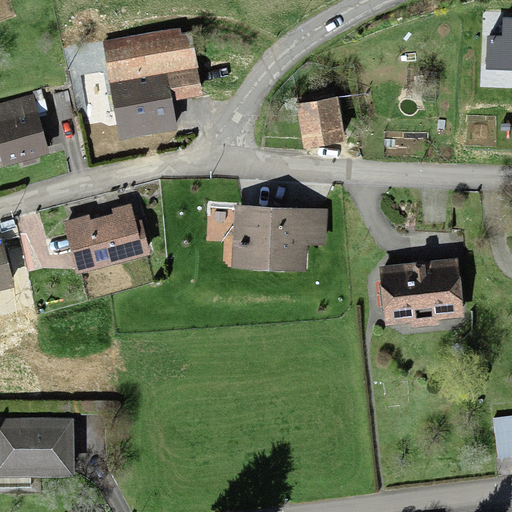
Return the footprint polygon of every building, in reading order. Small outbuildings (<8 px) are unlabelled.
[(504,39),(489,38),(488,68),(511,68),(511,19),(505,19),(504,39)] [(179,37),(108,49),(115,91),(160,83),(186,79),(179,37)] [(236,50),(210,54),(212,69),(238,65),(236,50)] [(336,70),(310,74),(312,91),(339,87),(336,70)] [(168,132),(160,83),(115,91),(124,140),(168,132)] [(32,102),(0,111),(0,146),(6,167),(47,155),(32,102)] [(332,109),(294,114),(299,148),(337,143),(332,109)] [(319,216),(232,215),(231,272),(298,273),(299,248),(318,248),(319,216)] [(129,216),(68,229),(79,278),(140,265),(129,216)] [(0,248),(0,293),(9,291),(0,248)] [(454,269),(379,272),(381,328),(456,325),(454,269)] [(511,423),(495,425),(498,457),(511,455),(511,423)] [(74,425),(0,426),(0,480),(76,479),(74,425)]
